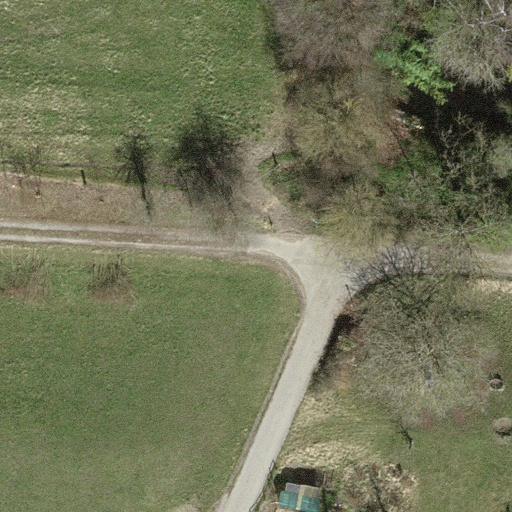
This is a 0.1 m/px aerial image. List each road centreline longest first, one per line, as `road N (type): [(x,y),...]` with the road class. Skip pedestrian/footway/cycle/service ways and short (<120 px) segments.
road 1 (track): [(0,240),(511,273)]
road 2 (track): [(341,259),(238,511)]
